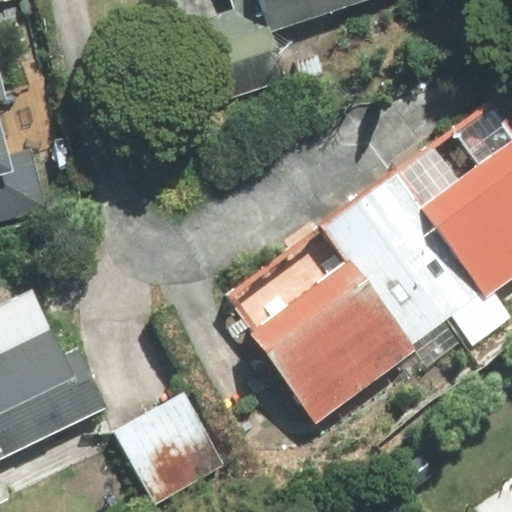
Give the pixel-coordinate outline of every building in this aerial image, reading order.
[(205,0),(211,16),(258,0),(205,0)] [(257,32),(178,61),(195,107),(274,77),(257,32)] [(405,218),(378,180),(213,296),(239,332),(229,340),(291,429),(511,273),(511,155),(506,147),(405,218)] [(0,460),(91,416),(25,280),(0,292),(0,504),(7,501),(0,486),(0,460)] [(211,452),(176,393),(133,419),(167,478),(211,452)]
